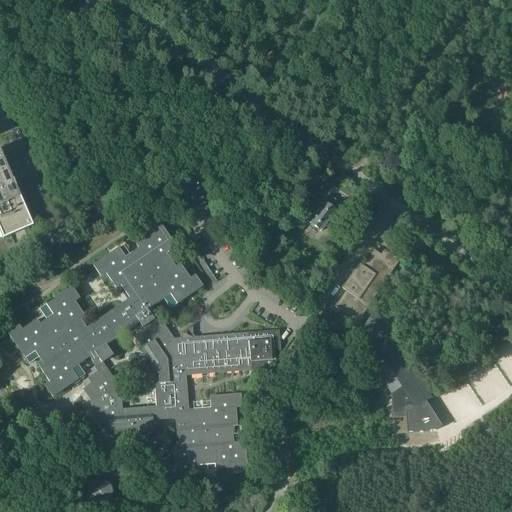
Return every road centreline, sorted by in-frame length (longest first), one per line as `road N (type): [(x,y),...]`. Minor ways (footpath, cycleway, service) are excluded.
road 1 (unclassified): [(396,206),(119,0)]
road 2 (unclassified): [(280,490),(279,373),(301,329),(396,206)]
road 3 (unclassified): [(152,511),(80,415),(56,414),(0,454)]
road 4 (unclassified): [(511,293),(396,206)]
